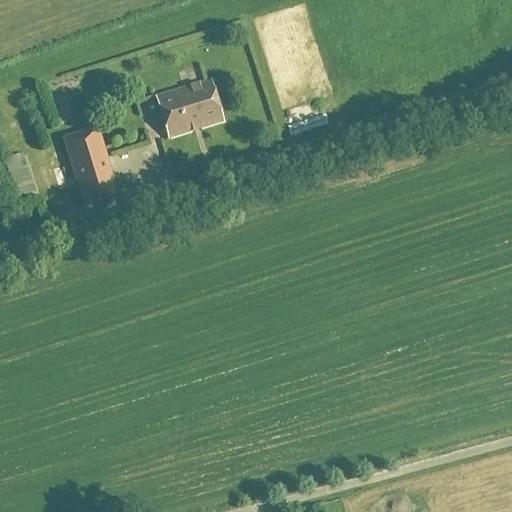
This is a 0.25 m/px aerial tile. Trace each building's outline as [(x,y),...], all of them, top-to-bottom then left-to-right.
[(78,87),(75,79),(63,83),(66,91),(78,87)] [(222,122),(209,82),(156,98),(168,139),(222,122)] [(86,158),(79,135),(64,140),(84,207),(117,197),(103,153),(86,158)] [(146,149),(131,155),(137,171),(152,165),(146,149)] [(22,152),(6,160),(24,197),(33,193),(30,185),(36,182),(22,152)]
